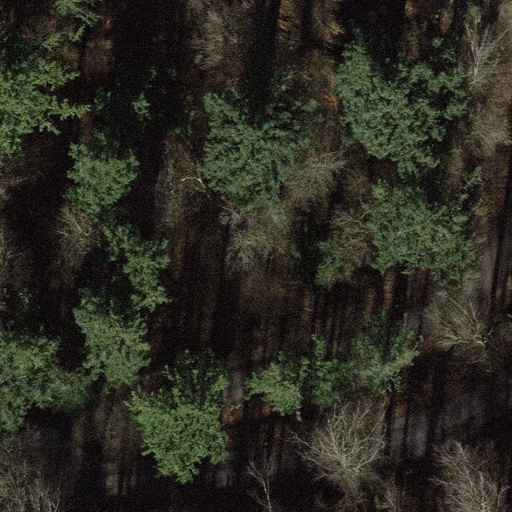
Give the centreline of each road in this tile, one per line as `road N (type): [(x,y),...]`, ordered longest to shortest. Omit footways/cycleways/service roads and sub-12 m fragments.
road 1 (track): [(0,464),(171,419),(417,315),(511,242)]
road 2 (unclassified): [(0,471),(250,456),(402,430),(511,378)]
